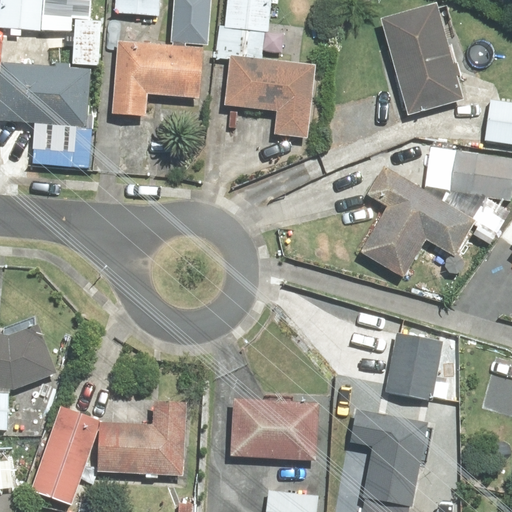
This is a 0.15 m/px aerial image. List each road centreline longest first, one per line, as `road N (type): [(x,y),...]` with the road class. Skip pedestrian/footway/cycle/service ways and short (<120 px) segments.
road 1 (residential): [(131,235),(144,219),(183,205),(222,219),(243,255),(237,296),(209,322),(171,326),(137,307)]
road 2 (residential): [(0,219),(131,235)]
